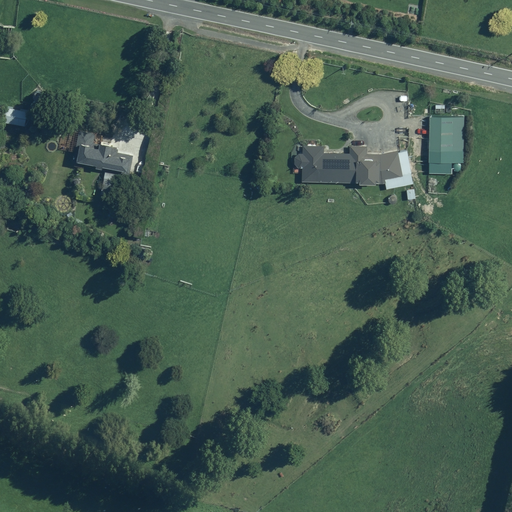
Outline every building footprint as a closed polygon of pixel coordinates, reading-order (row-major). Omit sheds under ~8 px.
[(446,105),(436,105),(436,113),(446,113),(446,112),(452,112),(452,108),(446,108),(446,105)] [(7,107),(5,122),(26,125),(27,109),(7,107)] [(455,116),(431,116),(430,151),(454,151),(455,116)] [(81,130),(74,162),(130,174),(133,156),(113,151),(115,143),(101,140),(101,144),(94,142),(95,133),(81,130)] [(325,145),(303,145),(303,154),(294,153),(294,173),(299,173),(299,168),(303,168),(302,182),(385,183),(386,189),(414,184),(407,152),(399,152),(399,153),(367,153),(367,145),(350,145),(350,153),(324,152),(325,145)] [(120,174),(104,172),(102,183),(118,186),(120,174)] [(416,189),(408,189),(408,199),(417,198),(416,189)]
